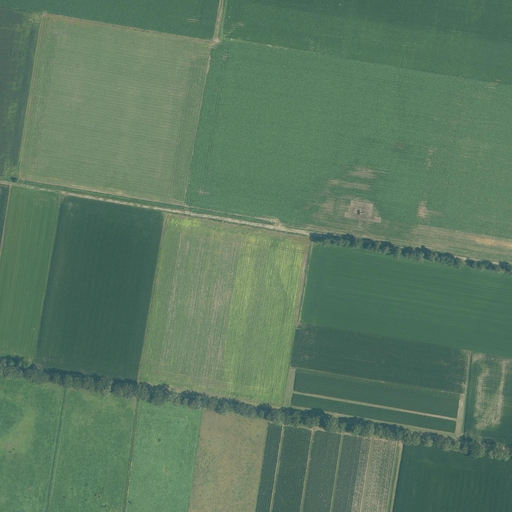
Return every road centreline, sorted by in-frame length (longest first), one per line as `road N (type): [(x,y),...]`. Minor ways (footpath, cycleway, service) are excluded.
road 1 (track): [(0,181),(511,267)]
road 2 (track): [(404,432),(0,364)]
